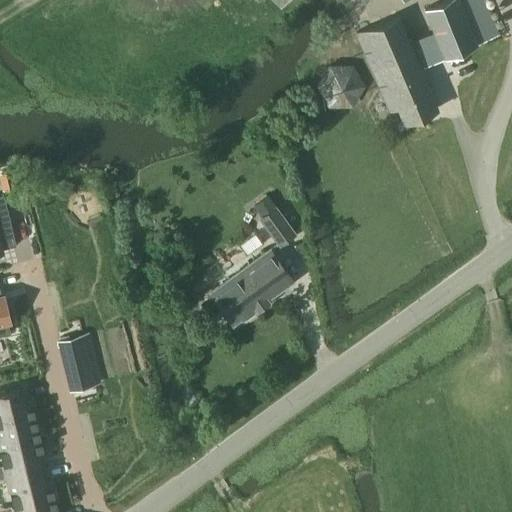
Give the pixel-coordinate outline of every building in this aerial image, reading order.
[(270,0),(280,9),(287,0),(270,0)] [(409,42),(419,67),(444,57),(499,34),(484,0),(441,0),(423,8),(433,32),(409,42)] [(419,67),(409,42),(397,15),(356,33),(387,111),(398,106),(404,122),(437,109),(419,67)] [(356,65),(316,64),(315,105),(355,106),(356,65)] [(16,186),(13,172),(12,169),(2,171),(0,171),(0,180),(2,189),(16,186)] [(3,194),(0,194),(0,248),(15,244),(3,194)] [(253,205),(260,215),(258,217),(279,245),(296,232),(275,204),(267,195),(253,205)] [(162,244),(162,231),(153,231),(153,244),(162,244)] [(209,292),(211,294),(200,302),(209,315),(220,307),(232,323),(240,317),(242,320),(253,312),(251,309),(255,306),(257,309),(267,301),(266,299),(291,280),(268,249),(209,292)] [(0,291),(0,334),(10,332),(8,323),(11,322),(6,299),(2,300),(0,291)] [(86,332),(78,334),(81,347),(89,345),(86,332)] [(81,347),(78,334),(57,339),(69,389),(91,384),(87,372),(84,359),(81,347)] [(89,345),(81,347),(84,359),(92,357),(89,345)] [(92,357),(84,359),(87,372),(95,370),(92,357)] [(95,370),(87,372),(91,384),(98,382),(95,370)] [(17,388),(0,392),(0,437),(37,428),(30,398),(20,400),(17,388)] [(37,428),(0,437),(0,448),(7,478),(38,471),(35,458),(44,456),(37,428)] [(38,471),(7,478),(15,511),(42,511),(57,509),(57,507),(56,507),(49,478),(40,481),(38,471)]
